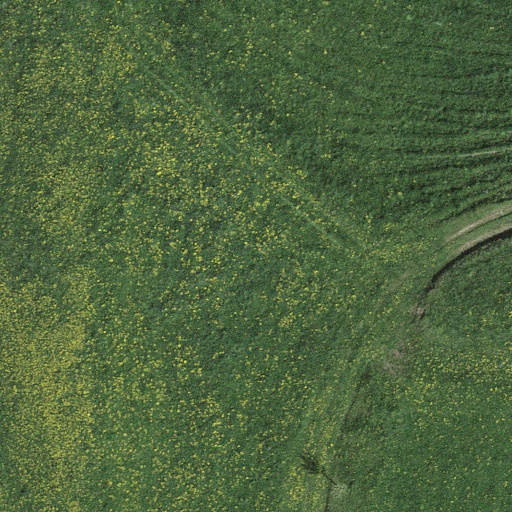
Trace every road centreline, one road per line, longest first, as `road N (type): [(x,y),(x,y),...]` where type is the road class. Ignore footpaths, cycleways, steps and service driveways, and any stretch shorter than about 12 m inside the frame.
road 1 (track): [(511,216),(480,229),(412,285),(359,362),(511,391)]
road 2 (track): [(314,511),(337,412),(359,362)]
